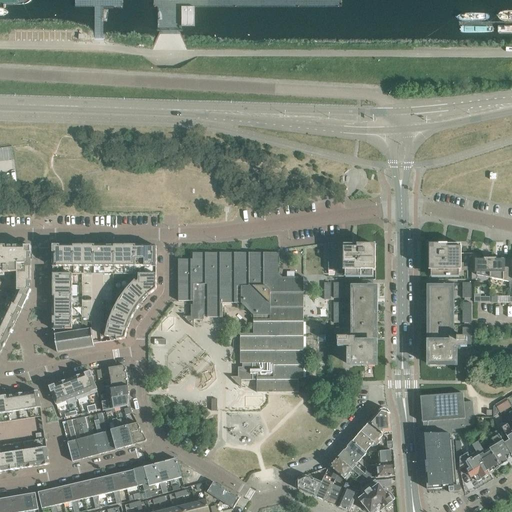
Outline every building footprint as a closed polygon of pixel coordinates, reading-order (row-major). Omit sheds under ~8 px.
[(18,0),(0,0),(0,18),(19,19),(18,0)] [(194,7),(181,7),(181,26),(194,26),(194,7)] [(354,243),(328,243),(328,271),(335,271),(339,271),(343,271),(350,271),(350,275),(368,275),(368,271),(375,271),(375,245),(354,245),(354,243)] [(461,245),(447,245),(429,245),(429,271),(436,271),(436,275),(454,275),(454,271),(461,271),(461,270),(467,270),(467,263),(461,263),(461,245)] [(6,246),(4,246),(0,246),(0,269),(4,270),(4,273),(11,273),(17,273),(17,281),(17,283),(17,289),(18,289),(30,289),(31,289),(31,286),(31,283),(31,281),(31,267),(31,260),(31,255),(31,253),(31,246),(24,246),(6,246)] [(60,246),(53,246),(53,253),(53,267),(64,267),(64,246),(60,246)] [(73,246),(64,246),(64,267),(74,267),(74,246),(73,246)] [(84,246),(74,246),(74,267),(84,267),(84,246)] [(94,246),(84,246),(84,267),(94,267),(94,246)] [(95,246),(94,246),(94,267),(105,267),(104,246),(95,246)] [(114,246),(104,246),(105,267),(115,267),(115,246),(114,246)] [(124,246),(115,246),(115,267),(125,267),(125,246),(124,246)] [(135,246),(125,246),(125,267),(135,267),(135,246)] [(136,246),(135,246),(135,267),(145,267),(145,246),(136,246)] [(156,246),(145,246),(145,267),(156,267),(156,246)] [(243,274),(243,270),(236,269),(236,253),(193,252),(193,259),(178,259),(178,300),(193,300),(193,304),(191,304),(191,316),(183,316),(195,327),(195,319),(205,319),(205,315),(209,315),(209,317),(222,317),(222,303),(235,303),(235,286),(244,286),(245,274),(243,274)] [(254,313),(254,317),(303,317),(303,290),(303,277),(299,277),(282,277),(279,274),(279,253),(272,253),(266,253),(266,270),(264,270),(264,274),(247,274),(247,270),(243,270),(243,274),(245,274),(244,286),(235,286),(235,303),(240,303),(254,313)] [(264,270),(266,270),(266,253),(236,253),(236,269),(243,270),(247,270),(247,274),(264,274),(264,270)] [(490,278),(490,259),(479,259),(479,258),(479,257),(479,256),(478,256),(478,255),(477,255),(477,254),(475,254),(475,253),(471,253),(471,273),(476,273),(476,276),(490,278)] [(509,282),(509,259),(490,259),(490,278),(509,282)] [(53,281),(53,286),(72,286),(72,274),(53,274),(53,281)] [(135,280),(134,281),(149,295),(156,289),(156,285),(156,274),(150,274),(138,274),(138,281),(137,282),(135,280)] [(134,281),(126,290),(142,302),(148,295),(149,295),(134,281)] [(375,338),(375,297),(375,288),(373,288),(373,283),(355,283),(355,288),(353,288),(353,338),(375,338)] [(449,288),(449,283),(431,283),(431,288),(429,288),(429,338),(451,338),(451,288),(449,288)] [(72,286),(53,286),(53,290),(53,296),(72,296),(72,286)] [(29,293),(30,290),(17,290),(15,293),(13,298),(13,299),(10,304),(21,309),(26,299),(29,293)] [(126,290),(118,301),(136,310),(140,306),(140,305),(142,302),(126,290)] [(72,296),(53,296),(53,297),(53,302),(53,307),(72,307),(72,296)] [(116,306),(112,312),(131,319),(134,314),(136,311),(136,310),(118,301),(116,306)] [(9,303),(6,302),(4,306),(1,311),(8,315),(17,319),(21,310),(21,309),(10,304),(9,303)] [(53,317),(53,318),(72,318),(72,307),(53,307),(53,317)] [(0,313),(0,322),(7,326),(12,329),(16,319),(17,319),(8,315),(1,311),(0,313)] [(112,312),(108,324),(128,328),(131,320),(131,319),(112,312)] [(254,317),(254,329),(254,331),(241,331),(241,362),(243,362),(243,366),(239,366),(238,376),(231,376),(242,387),(242,380),(253,380),(257,380),(257,393),(269,392),(298,392),(298,378),(303,378),(303,317),(254,317)] [(72,318),(53,318),(53,330),(72,330),(72,318)] [(0,334),(6,338),(7,338),(12,329),(7,326),(0,322),(0,334)] [(108,324),(105,337),(116,338),(116,340),(125,339),(127,333),(128,328),(108,324)] [(55,334),(58,352),(94,346),(94,344),(91,328),(55,334)] [(338,338),(338,343),(338,347),(349,347),(349,365),(375,365),(375,342),(375,338),(353,338),(342,338),(338,338)] [(462,338),(451,338),(429,338),(429,365),(455,365),(455,347),(467,347),(467,343),(467,338),(462,338)] [(126,370),(125,366),(109,368),(111,378),(127,376),(127,373),(125,372),(126,370)] [(80,375),(86,393),(87,393),(97,390),(97,389),(96,387),(91,373),(90,371),(86,373),(83,374),(80,375)] [(76,397),(86,393),(80,375),(74,377),(70,379),(75,395),(76,397)] [(112,389),(128,386),(128,381),(126,380),(127,378),(127,376),(111,378),(112,388),(112,389)] [(65,397),(66,401),(76,397),(75,395),(70,379),(64,381),(59,383),(65,397)] [(54,402),(55,405),(66,401),(65,397),(59,383),(52,386),(49,387),(54,402)] [(128,396),(128,386),(112,389),(112,388),(110,389),(111,396),(107,397),(106,394),(101,395),(102,400),(107,399),(128,396)] [(32,392),(27,393),(29,405),(29,410),(40,408),(41,408),(40,404),(38,391),(32,392)] [(23,394),(16,395),(18,407),(19,412),(29,410),(29,405),(27,393),(23,394)] [(423,422),(423,434),(450,434),(460,434),(466,434),(471,434),(475,432),(472,402),(464,402),(463,393),(420,397),(422,422),(423,422)] [(6,396),(5,396),(7,408),(8,413),(19,412),(18,407),(16,395),(6,396)] [(105,410),(114,408),(120,407),(128,405),(128,396),(107,399),(108,405),(103,406),(103,411),(105,410)] [(496,405),(497,408),(500,412),(500,413),(511,407),(506,399),(496,405)] [(387,435),(392,434),(390,414),(390,413),(388,411),(387,410),(384,409),(382,409),(380,410),(378,412),(369,423),(383,434),(384,433),(387,433),(387,435)] [(116,450),(111,431),(106,432),(101,413),(97,414),(107,452),(116,450)] [(95,421),(98,434),(94,435),(99,455),(107,452),(97,414),(94,415),(96,421),(95,421)] [(99,455),(94,435),(89,437),(83,417),(80,418),(90,457),(99,455)] [(90,457),(80,418),(75,419),(81,439),(76,440),(82,459),(90,457)] [(124,448),(117,420),(116,418),(112,419),(115,430),(111,431),(116,450),(124,448)] [(133,445),(128,425),(127,423),(122,424),(120,419),(117,420),(124,448),(133,445)] [(82,459),(76,440),(71,420),(66,421),(72,441),(67,442),(72,462),(82,459)] [(140,428),(137,423),(128,425),(133,445),(146,442),(147,440),(143,434),(141,433),(142,431),(141,430),(139,429),(140,428)] [(377,441),(383,434),(369,423),(361,432),(374,444),(376,446),(379,443),(377,441)] [(511,433),(507,425),(501,429),(507,439),(502,442),(511,457),(511,458),(511,433)] [(371,447),(374,444),(361,432),(352,442),(365,453),(370,447),(371,447)] [(507,460),(511,457),(502,442),(496,432),(489,436),(493,443),(488,446),(489,449),(500,467),(501,466),(503,466),(507,464),(507,462),(507,460)] [(36,434),(36,438),(37,441),(44,440),(45,440),(44,434),(44,433),(43,433),(36,434)] [(422,435),(423,442),(425,443),(425,447),(428,488),(450,487),(450,491),(459,491),(459,490),(460,490),(461,489),(461,488),(461,487),(461,486),(460,486),(459,485),(455,485),(452,445),(451,445),(450,434),(423,434),(422,434),(422,435)] [(489,473),(491,472),(494,470),(496,470),(499,469),(499,467),(500,467),(489,449),(484,452),(478,441),(476,442),(474,439),(470,442),(477,454),(489,473)] [(367,469),(367,466),(368,464),(361,459),(366,454),(365,453),(352,442),(345,450),(359,462),(366,468),(367,469)] [(38,449),(35,449),(36,454),(38,466),(43,465),(49,464),(47,452),(47,447),(46,448),(38,449)] [(35,449),(25,451),(25,455),(27,468),(34,467),(38,466),(36,454),(35,449)] [(359,462),(345,450),(338,458),(359,476),(364,480),(365,475),(365,474),(355,466),(359,462)] [(25,451),(14,452),(15,457),(17,469),(27,468),(25,455),(25,451)] [(373,465),(374,465),(394,463),(393,452),(392,451),(378,451),(378,457),(377,459),(374,462),(368,462),(368,464),(367,466),(371,465),(373,465)] [(4,454),(3,454),(4,459),(6,471),(11,470),(17,469),(15,457),(14,452),(4,454)] [(487,474),(489,473),(477,454),(475,456),(473,453),(471,454),(470,452),(459,458),(459,459),(459,469),(466,466),(468,469),(466,470),(471,477),(473,476),(476,481),(478,481),(481,479),(481,478),(483,477),(484,477),(487,476),(487,474)] [(359,476),(338,458),(330,467),(345,480),(350,474),(356,480),(359,476)] [(181,478),(176,459),(166,462),(171,480),(172,484),(175,483),(174,479),(181,478)] [(171,480),(166,462),(155,464),(160,483),(163,494),(168,493),(165,482),(171,480)] [(394,463),(374,465),(375,478),(395,476),(394,463)] [(160,483),(155,464),(144,467),(150,490),(154,489),(153,485),(160,483)] [(366,468),(365,474),(365,475),(364,480),(363,481),(371,481),(371,465),(367,466),(367,469),(366,468)] [(143,500),(147,499),(152,497),(151,492),(150,490),(144,467),(134,470),(138,485),(143,484),(145,493),(140,494),(141,498),(141,499),(143,500)] [(124,472),(128,489),(138,486),(137,485),(138,485),(134,470),(133,470),(124,472)] [(116,491),(119,491),(128,489),(124,472),(112,475),(116,491)] [(102,478),(106,494),(114,492),(115,498),(120,497),(119,491),(116,491),(112,475),(102,478)] [(302,492),(315,498),(322,482),(306,476),(301,478),(296,481),(296,482),(296,487),(296,489),(302,492)] [(325,502),(332,485),(334,480),(324,476),(322,482),(315,498),(325,502)] [(95,496),(98,496),(106,494),(102,478),(92,480),(95,496)] [(81,482),(85,499),(93,497),(94,503),(99,501),(98,496),(95,496),(92,480),(81,482)] [(211,480),(205,482),(206,485),(210,487),(207,493),(220,501),(227,490),(211,480)] [(366,487),(371,483),(371,481),(363,481),(359,490),(362,494),(358,498),(368,511),(378,511),(383,508),(385,507),(386,508),(388,509),(391,506),(392,504),(391,503),(392,502),(391,502),(395,500),(395,498),(391,493),(389,493),(385,488),(383,490),(379,485),(372,490),(371,488),(366,492),(365,490),(366,487)] [(74,501),(77,501),(85,499),(81,482),(70,485),(74,501)] [(345,483),(343,489),(345,490),(337,507),(349,511),(359,491),(352,488),(355,482),(345,483)] [(60,487),(64,504),(72,502),(73,508),(78,506),(77,501),(74,501),(70,485),(60,487)] [(332,485),(325,502),(335,506),(343,489),(332,485)] [(53,506),(56,506),(64,504),(60,487),(49,490),(53,506)] [(49,490),(38,492),(42,509),(51,507),(51,511),(54,511),(57,511),(56,506),(53,506),(49,490)] [(220,501),(233,509),(240,498),(227,490),(220,501)] [(27,511),(30,511),(38,509),(35,493),(25,495),(27,511)] [(14,497),(16,511),(23,511),(25,511),(24,511),(30,511),(27,511),(25,495),(14,497)] [(5,511),(16,511),(14,497),(3,498),(5,511)] [(197,511),(209,511),(206,500),(195,503),(197,511)] [(197,511),(195,503),(184,505),(185,511),(197,511)]
